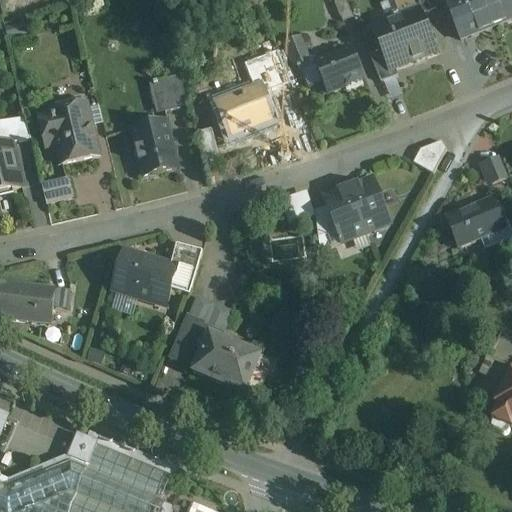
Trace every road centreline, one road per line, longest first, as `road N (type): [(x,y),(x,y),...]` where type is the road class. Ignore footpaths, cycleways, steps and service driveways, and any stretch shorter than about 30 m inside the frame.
road 1 (residential): [(511,96),(212,202),(0,256)]
road 2 (secondary): [(281,476),(0,361)]
